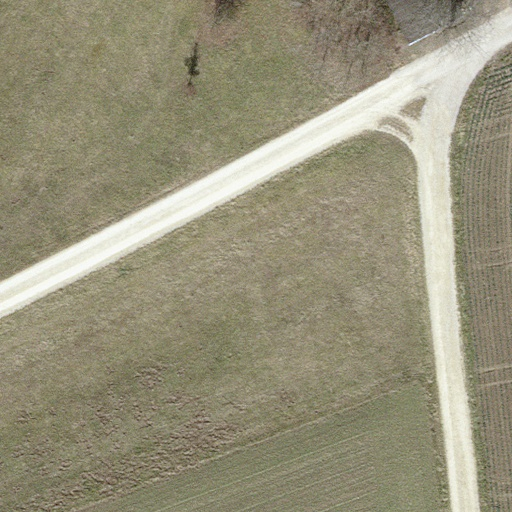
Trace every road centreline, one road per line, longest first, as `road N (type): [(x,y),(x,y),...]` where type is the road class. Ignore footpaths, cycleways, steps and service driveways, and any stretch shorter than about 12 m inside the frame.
road 1 (track): [(0,301),(425,78)]
road 2 (track): [(425,78),(471,511)]
